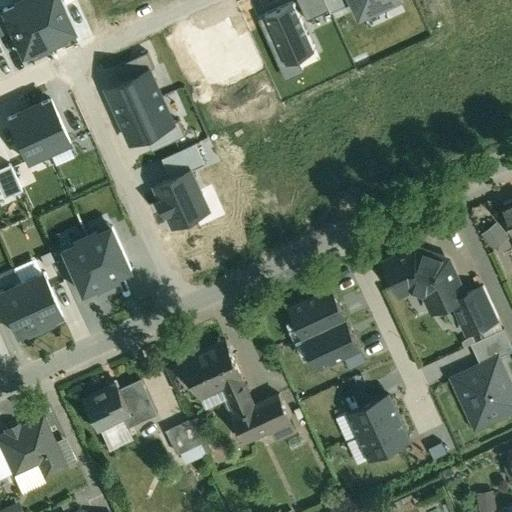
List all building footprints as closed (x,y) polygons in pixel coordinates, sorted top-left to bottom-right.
[(54,0),(35,0),(30,2),(49,46),(60,41),(60,39),(70,34),(54,0)] [(316,48),(293,0),(258,16),(286,77),(304,69),(298,56),(316,48)] [(325,0),(299,0),(308,18),(330,8),(325,0)] [(331,11),(355,0),(354,0),(325,0),(330,8),(331,11)] [(393,0),(354,0),(355,0),(361,14),(393,0)] [(30,2),(8,12),(27,54),(38,49),(38,51),(49,46),(30,2)] [(107,86),(119,113),(166,92),(154,65),(107,86)] [(119,113),(131,140),(178,118),(166,92),(119,113)] [(34,103),(28,106),(48,149),(70,139),(51,97),(35,105),(34,103)] [(48,149),(28,106),(22,108),(23,110),(7,117),(26,159),(48,149)] [(163,156),(172,176),(193,167),(205,162),(197,142),(163,156)] [(9,163),(0,167),(0,189),(3,196),(21,188),(9,163)] [(172,227),(212,210),(193,167),(172,176),(154,184),(172,227)] [(113,224),(100,230),(98,227),(86,233),(107,279),(132,268),(113,224)] [(86,233),(73,238),(74,241),(62,247),(81,291),(107,279),(86,233)] [(448,257),(416,245),(385,260),(400,291),(411,285),(426,291),(434,308),(454,298),(465,293),(464,292),(448,257)] [(62,312),(43,270),(20,281),(40,324),(45,322),(44,320),(62,312)] [(34,327),(40,324),(20,281),(0,289),(0,298),(16,333),(33,325),(34,327)] [(484,283),(464,292),(465,293),(454,298),(469,329),(499,315),(484,283)] [(333,284),(289,304),(304,336),(347,316),(333,284)] [(347,316),(304,336),(318,367),(362,347),(347,316)] [(472,341),(482,362),(499,354),(499,355),(511,349),(511,342),(504,326),(472,341)] [(228,336),(185,355),(201,391),(226,380),(239,409),(254,402),(242,373),(244,372),(228,336)] [(482,362),(453,375),(471,414),(489,406),(495,417),(511,408),(511,383),(499,355),(499,354),(482,362)] [(117,380),(81,396),(95,428),(125,414),(129,424),(158,411),(142,376),(120,386),(117,380)] [(239,409),(234,411),(245,435),(291,415),(280,390),(239,409)] [(379,394),(347,409),(359,433),(401,413),(392,394),(382,399),(379,394)] [(401,413),(359,433),(370,457),(402,442),(399,437),(410,433),(401,413)] [(42,415),(0,434),(0,444),(12,471),(13,472),(37,461),(39,462),(44,473),(65,464),(54,440),(42,415)] [(192,417),(167,429),(177,451),(202,439),(192,417)] [(65,435),(54,440),(65,464),(68,462),(64,454),(72,450),(65,435)] [(0,444),(0,476),(12,471),(0,444)] [(72,450),(64,454),(68,462),(76,458),(72,450)] [(478,509),(491,507),(489,488),(476,489),(478,509)] [(0,511),(20,511),(15,499),(0,505),(0,511)] [(418,511),(414,503),(397,511),(418,511)]
